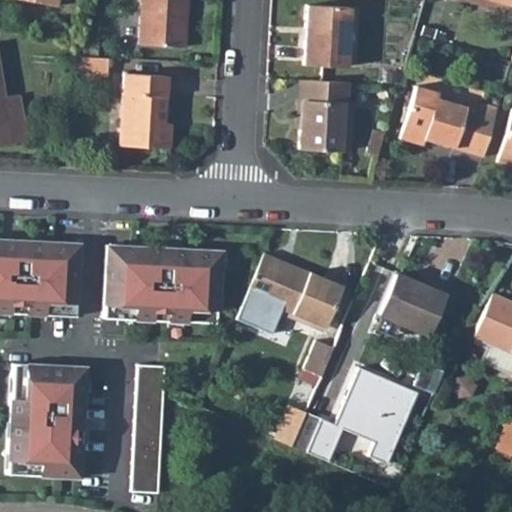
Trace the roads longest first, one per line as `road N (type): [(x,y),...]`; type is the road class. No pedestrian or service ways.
road 1 (residential): [(242,195),(511,215)]
road 2 (residential): [(0,186),(242,195)]
road 3 (residential): [(242,195),(251,0)]
